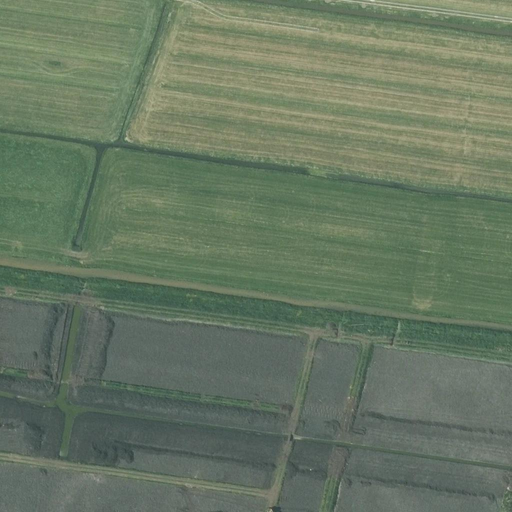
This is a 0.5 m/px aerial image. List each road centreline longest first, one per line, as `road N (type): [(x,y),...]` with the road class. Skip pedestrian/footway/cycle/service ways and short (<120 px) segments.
road 1 (track): [(370,37),(231,19),(182,0)]
road 2 (track): [(511,21),(343,0)]
